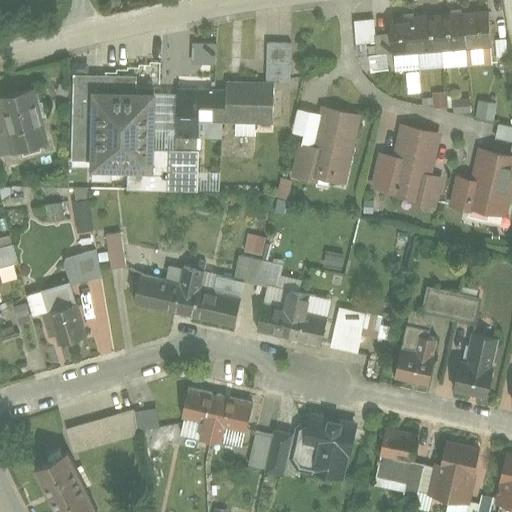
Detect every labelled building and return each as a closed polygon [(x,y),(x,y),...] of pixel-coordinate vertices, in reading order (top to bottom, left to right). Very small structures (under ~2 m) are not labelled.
[(489,7),(391,14),(393,33),(394,54),(492,46),(489,7)] [(394,54),(393,33),(375,34),(376,45),(367,46),(368,54),(369,71),(381,70),(380,55),(394,54)] [(510,60),(508,38),(495,39),(497,61),(510,60)] [(267,42),(266,79),(275,79),(275,89),(288,89),(289,42),(267,42)] [(368,54),(367,46),(364,46),(364,44),(354,45),(355,55),(368,54)] [(137,85),(137,73),(73,72),(71,161),(91,161),(90,188),(219,188),(221,122),(272,122),(275,89),(275,79),(266,79),(225,78),(225,85),(178,84),(178,90),(156,90),(156,85),(137,85)] [(0,154),(50,142),(35,84),(0,92),(0,97),(1,101),(0,101),(0,154)] [(445,109),(444,91),(430,92),(431,109),(445,109)] [(497,102),(479,99),(475,118),(493,121),(497,102)] [(347,182),(362,113),(320,104),(312,142),(298,139),(290,179),(293,180),(313,184),(315,175),(347,182)] [(443,130),(401,120),(393,153),(378,149),(369,188),(384,192),(383,195),(409,201),(408,204),(434,210),(443,174),(433,172),(443,130)] [(499,124),(493,149),(511,153),(511,126),(510,126),(499,124)] [(507,217),(511,196),(511,153),(493,149),(478,146),(471,175),(457,172),(450,205),(507,217)] [(293,180),(290,179),(281,177),(277,196),(289,199),(293,180)] [(94,229),(89,198),(71,200),(76,232),(94,229)] [(64,218),(61,200),(45,203),(48,221),(64,218)] [(107,251),(108,260),(109,269),(126,267),(121,230),(104,232),(107,251)] [(262,254),(266,234),(247,230),(243,250),(262,254)] [(0,267),(19,262),(13,243),(11,244),(8,235),(0,237),(0,267)] [(71,279),(72,283),(100,277),(98,262),(97,252),(96,247),(64,255),(69,279),(71,279)] [(107,251),(97,252),(98,262),(108,260),(107,251)] [(240,254),(234,277),(245,279),(266,284),(278,287),(279,284),(283,264),(240,254)] [(133,302),(235,325),(245,279),(234,277),(203,270),(204,265),(183,261),(182,265),(168,262),(165,276),(140,271),(133,302)] [(32,314),(42,311),(77,301),(72,283),(71,279),(69,279),(26,292),(32,314)] [(409,309),(394,376),(439,386),(454,319),(474,324),(481,296),(425,283),(419,312),(409,309)] [(278,287),(266,284),(255,330),(329,347),(338,307),(339,303),(309,296),(310,291),(279,284),(278,287)] [(87,335),(77,301),(42,311),(49,335),(56,333),(59,343),(87,335)] [(367,314),(338,307),(329,347),(358,354),(367,314)] [(461,357),(453,389),(487,397),(495,365),(492,364),(499,335),(473,329),(466,358),(461,357)] [(254,398),(188,383),(177,432),(198,437),(197,439),(223,445),(227,427),(247,432),(254,398)] [(133,409),(66,428),(74,455),(141,435),(133,409)] [(359,422),(310,409),(306,422),(299,427),(291,456),(295,465),(312,470),(311,474),(340,481),(348,454),(350,455),(359,422)] [(422,430),(384,421),(377,452),(386,454),(414,461),(422,430)] [(283,474),(292,430),(274,426),(272,435),(265,468),(264,470),(283,474)] [(248,465),(265,468),(272,435),(255,431),(248,465)] [(433,465),(427,491),(471,501),(478,471),(474,470),(480,444),(446,436),(439,462),(434,461),(433,465)] [(69,447),(30,467),(53,511),(94,511),(101,509),(69,447)] [(511,451),(504,449),(497,482),(500,482),(496,502),(511,505),(511,451)] [(414,461),(386,454),(381,475),(406,481),(402,497),(415,500),(418,488),(424,463),(414,461)] [(424,463),(418,488),(427,491),(433,465),(424,463)]
